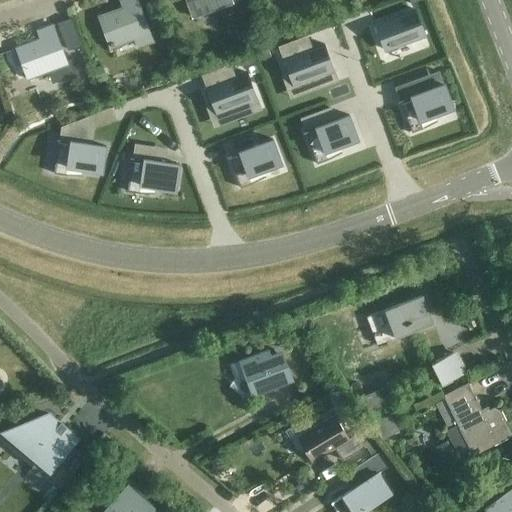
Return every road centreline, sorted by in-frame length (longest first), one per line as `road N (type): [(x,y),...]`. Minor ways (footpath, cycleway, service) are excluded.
road 1 (tertiary): [(511,167),(311,243),(221,261),(143,260),(0,219)]
road 2 (residential): [(511,353),(457,244)]
